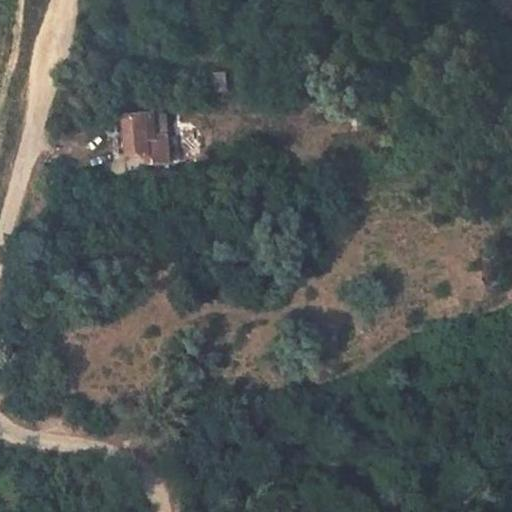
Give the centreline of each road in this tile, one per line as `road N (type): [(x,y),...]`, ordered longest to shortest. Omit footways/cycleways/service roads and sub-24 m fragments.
road 1 (unclassified): [(0,249),(67,0)]
road 2 (unclassified): [(159,511),(154,486),(123,457),(0,430)]
